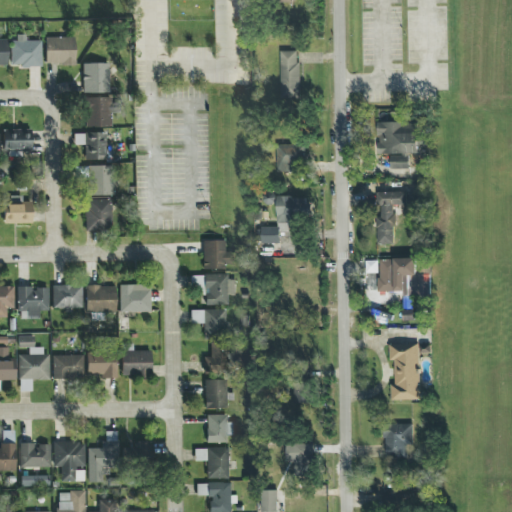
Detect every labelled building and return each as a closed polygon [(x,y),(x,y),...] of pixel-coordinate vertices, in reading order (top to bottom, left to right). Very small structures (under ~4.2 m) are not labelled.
[(45,65),(75,65),(75,38),(45,38),(45,65)] [(0,67),(7,68),(8,41),(0,40),(0,67)] [(11,68),(42,67),(41,41),(11,41),(11,68)] [(280,51),(281,98),(299,98),(299,51),(280,51)] [(82,94),(110,94),(109,64),(82,64),(82,94)] [(86,128),(112,128),(112,98),(85,98),(86,128)] [(391,169),(409,169),(409,154),(418,154),(418,122),(378,122),(378,154),(391,154),(391,169)] [(31,153),(31,130),(2,130),(3,156),(22,156),(22,153),(31,153)] [(106,161),(106,134),(74,134),(74,145),(85,145),(85,160),(106,161)] [(276,172),(303,172),(303,145),(276,145),(276,172)] [(405,191),(377,192),(378,244),(394,244),(393,205),(406,205),(405,191)] [(261,243),(278,243),(278,231),(288,231),(288,227),(304,227),(304,196),(276,196),(276,226),(261,226),(261,243)] [(111,199),(84,200),(85,231),(111,230),(111,199)] [(3,224),(30,224),(31,205),(3,204),(3,224)] [(203,269),(224,269),(224,265),(234,265),(234,252),(224,252),(224,240),(202,241),(203,269)] [(404,291),(404,275),(415,275),(415,258),(378,258),(379,291),(404,291)] [(430,294),(429,274),(418,274),(419,295),(430,294)] [(235,295),(234,275),(203,275),(204,305),(227,305),(227,295),(235,295)] [(52,309),(82,308),(81,285),(52,286),(52,309)] [(150,312),(150,285),(119,286),(119,313),(150,312)] [(13,286),(0,286),(0,318),(6,318),(6,308),(13,308),(13,286)] [(115,313),(115,286),(85,286),(85,313),(115,313)] [(48,287),(16,288),(17,311),(27,311),(27,319),(39,319),(39,311),(48,311),(48,287)] [(190,310),(191,324),(203,324),(203,337),(226,337),(225,310),(190,310)] [(49,380),(48,355),(42,355),(42,348),(30,348),(30,340),(26,340),(26,355),(18,355),(18,391),(31,391),(31,380),(49,380)] [(388,344),(389,360),(393,360),(394,385),(390,385),(390,400),(420,399),(418,343),(388,344)] [(121,377),(150,377),(151,351),(132,351),(132,345),(122,345),(121,377)] [(203,374),(228,373),(227,345),(210,346),(210,357),(203,357),(203,374)] [(0,381),(14,381),(14,361),(8,361),(8,348),(0,348),(0,381)] [(86,378),(116,378),(116,355),(86,354),(86,378)] [(83,355),(52,356),(52,379),(83,378),(83,355)] [(204,409),(227,408),(226,380),(203,380),(204,409)] [(294,382),(294,403),(310,403),(310,383),(294,382)] [(206,443),(227,443),(227,435),(230,435),(230,415),(206,415),(206,443)] [(412,423),(384,424),(385,458),(407,457),(407,445),(413,445),(412,423)] [(0,471),(14,471),(15,433),(1,432),(1,449),(0,449),(0,471)] [(88,483),(104,482),(104,467),(118,467),(117,432),(103,432),(103,448),(87,449),(88,483)] [(152,442),(135,441),(134,456),(151,456),(152,442)] [(18,444),(19,468),(50,467),(50,446),(33,446),(33,443),(18,444)] [(84,443),(53,443),(53,467),(60,467),(60,482),(84,481),(83,468),(84,468),(84,443)] [(285,462),(293,462),(293,475),(313,476),(313,443),(285,443),(285,462)] [(228,448),(194,449),(194,461),(206,461),(206,479),(229,478),(228,448)] [(49,486),(49,475),(20,476),(21,487),(49,486)] [(231,511),(231,483),(196,483),(196,496),(209,496),(209,511),(231,511)] [(276,511),(277,490),(261,489),(261,511),(276,511)] [(84,511),(84,491),(56,492),(56,511),(84,511)] [(401,492),(383,492),(383,503),(400,503),(401,492)] [(117,511),(117,500),(98,500),(99,511),(117,511)]
